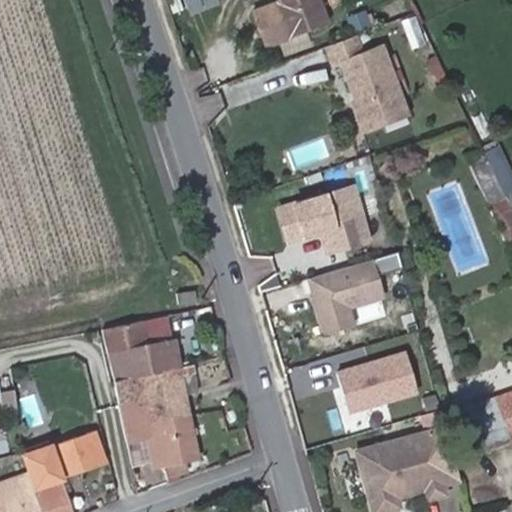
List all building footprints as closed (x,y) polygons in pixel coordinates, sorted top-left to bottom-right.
[(278,0),(281,7),(278,8),(287,34),(327,19),(319,0),(278,0)] [(372,11),(350,13),(351,30),(373,28),(372,11)] [(377,109),(403,100),(379,37),(360,44),(354,30),(325,41),(332,61),(339,58),(349,85),(353,84),(356,92),(348,95),(360,122),(379,115),(377,109)] [(405,105),(403,100),(377,109),(379,115),(405,105)] [(511,211),(482,146),(466,154),(511,252),(511,211)] [(377,244),(359,182),(276,206),(289,248),(326,237),(332,257),(377,244)] [(377,258),(309,279),(326,337),(358,327),(354,311),(390,301),(377,258)] [(146,320),(150,343),(163,341),(158,317),(146,320)] [(177,367),(172,339),(163,341),(150,343),(146,320),(103,329),(113,380),(177,367)] [(409,350),(338,372),(353,417),(423,395),(409,350)] [(205,382),(230,379),(228,356),(203,359),(205,382)] [(113,380),(126,439),(127,439),(146,436),(151,464),(151,466),(167,463),(182,460),(196,457),(179,377),(192,374),(190,365),(177,367),(113,380)] [(511,390),(466,406),(480,449),(511,438),(511,390)] [(441,410),(422,413),(425,427),(443,424),(441,410)] [(435,426),(354,450),(372,511),(396,511),(455,495),(435,426)] [(104,466),(94,434),(23,453),(30,475),(56,466),(59,476),(104,466)] [(127,439),(133,468),(151,464),(146,436),(127,439)] [(169,476),(185,473),(182,460),(167,463),(169,476)] [(56,466),(30,475),(41,511),(70,511),(60,479),(59,476),(56,466)] [(0,502),(3,511),(41,511),(30,475),(0,484),(0,502)]
